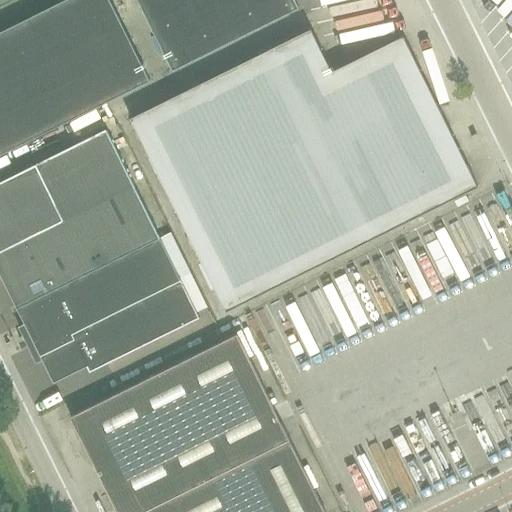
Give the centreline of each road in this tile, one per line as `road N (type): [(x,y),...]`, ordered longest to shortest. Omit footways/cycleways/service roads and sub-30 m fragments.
road 1 (unclassified): [(511,133),(446,0)]
road 2 (unclassified): [(63,511),(0,382)]
